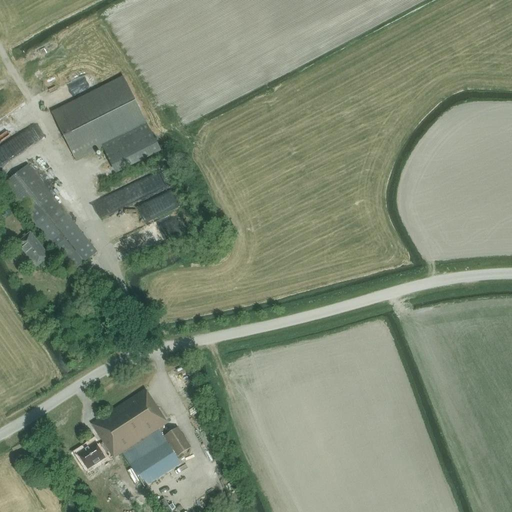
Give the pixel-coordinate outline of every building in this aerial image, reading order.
[(77,162),(148,126),(123,76),(51,112),(77,162)] [(72,272),(97,253),(67,214),(54,198),(28,165),(3,185),(56,252),(72,272)] [(153,227),(158,241),(183,233),(179,219),(153,227)] [(36,267),(50,257),(30,233),(17,244),(36,267)] [(114,458),(168,424),(145,389),(92,424),(104,443),(98,447),(95,443),(93,444),(91,444),(89,446),(77,454),(78,455),(78,458),(80,460),(82,461),(87,469),(105,458),(107,461),(113,457),(114,458)] [(178,457),(190,449),(177,428),(165,436),(178,457)] [(144,488),(181,465),(159,430),(122,454),(144,488)]
